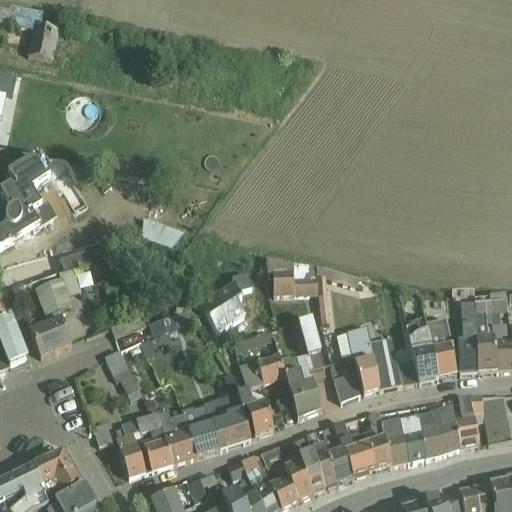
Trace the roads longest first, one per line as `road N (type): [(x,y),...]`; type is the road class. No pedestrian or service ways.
road 1 (residential): [(511,393),(452,397),(323,426),(111,507)]
road 2 (tertiary): [(511,465),(390,490),(341,511)]
